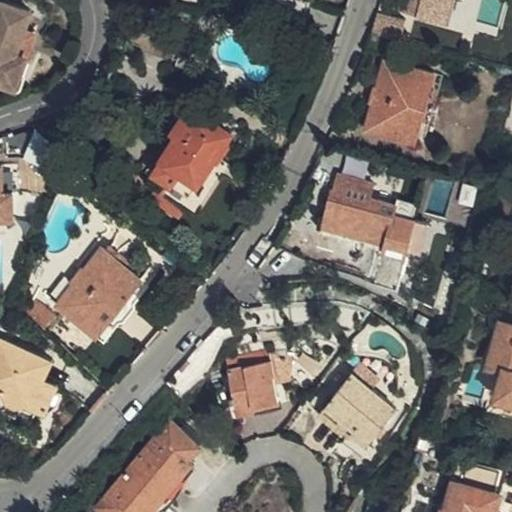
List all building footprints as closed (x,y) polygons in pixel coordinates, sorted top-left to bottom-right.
[(307,23),(312,3),(303,0),(279,0),(275,14),(307,23)] [(451,24),(457,0),(401,0),(400,7),(420,12),(420,15),(451,24)] [(0,1),(0,81),(15,87),(25,57),(15,54),(22,31),(29,11),(0,1)] [(408,21),(377,12),(372,30),(398,37),(403,39),(408,21)] [(398,37),(372,30),(371,34),(367,48),(393,55),(398,37)] [(32,35),(22,31),(15,54),(25,57),(32,35)] [(416,144),(436,75),(385,63),(378,87),(374,87),(370,102),(374,103),(366,131),(416,144)] [(511,92),(503,130),(511,132),(511,92)] [(226,144),(232,133),(206,116),(201,124),(188,117),(176,135),(182,138),(150,186),(165,195),(173,185),(204,206),(231,166),(221,160),(230,147),(226,144)] [(74,180),(82,168),(71,159),(64,176),(74,180)] [(2,193),(2,164),(0,164),(0,226),(1,227),(1,218),(14,218),(13,194),(2,193)] [(332,198),(328,199),(321,225),(381,243),(379,251),(401,257),(403,250),(415,253),(422,225),(390,216),(360,208),(367,183),(339,175),(335,187),(332,198)] [(329,197),(332,198),(335,187),(322,183),(318,196),(328,199),(329,197)] [(376,185),(367,183),(360,208),(390,216),(393,206),(372,201),(376,185)] [(56,304),(102,343),(135,305),(128,299),(143,283),(128,269),(131,264),(110,247),(106,251),(101,249),(83,269),(81,269),(71,281),(73,284),(56,304)] [(24,312),(41,328),(51,315),(32,298),(24,312)] [(511,322),(500,320),(488,367),(502,371),(496,398),(511,401),(511,322)] [(0,392),(6,395),(6,401),(10,404),(16,406),(20,406),(24,404),(43,412),(56,385),(43,380),(50,362),(0,340),(0,392)] [(276,384),(271,359),(271,358),(229,367),(238,408),(255,404),(257,411),(280,405),(276,384)] [(293,359),(271,359),(276,384),(290,383),(293,359)] [(349,372),(370,389),(376,380),(355,364),(349,372)] [(394,408),(370,389),(349,372),(317,412),(346,435),(350,431),(366,443),(394,408)] [(201,440),(167,415),(96,507),(102,511),(150,511),(194,457),(190,454),(201,440)] [(441,441),(424,436),(419,434),(414,453),(429,456),(431,462),(435,463),(439,462),(441,457),(438,453),(441,441)] [(470,484),(460,482),(453,508),(449,507),(447,511),(500,511),(506,494),(501,493),(507,472),(477,462),(470,484)]
